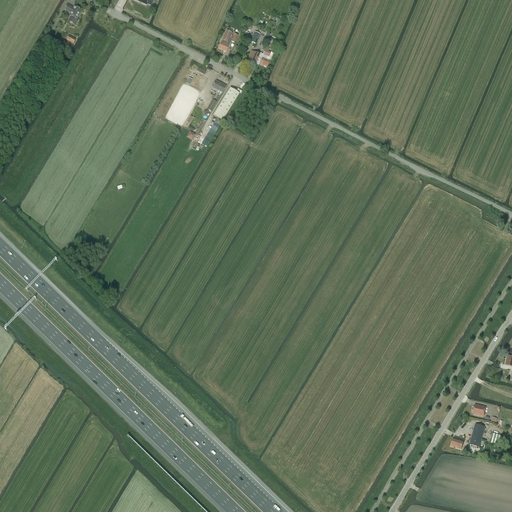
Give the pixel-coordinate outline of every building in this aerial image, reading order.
[(77,19),(82,11),(74,6),(73,8),(67,5),(64,10),(71,13),(69,15),(71,16),(68,22),(75,25),(78,20),(77,19)] [(235,43),(238,36),(227,31),(218,49),(226,52),(230,43),(231,42),(235,43)] [(256,44),(260,34),(255,32),(250,42),(256,44)] [(77,40),(69,36),(67,40),(74,44),(77,40)] [(260,64),(259,64),(262,65),(262,66),(264,67),(264,66),(267,68),(270,61),(268,60),(271,53),(265,50),(265,52),(264,53),(263,52),(263,54),(264,54),(260,64)] [(251,52),(247,62),(255,65),(259,66),(259,64),(260,64),(264,54),(263,54),(260,53),(259,55),(251,52)] [(223,93),(226,87),(216,81),(213,88),(223,93)] [(222,122),(239,94),(230,88),(213,116),(222,122)] [(211,112),(217,102),(213,100),(207,109),(211,112)] [(203,120),(194,135),(197,136),(206,122),(203,120)] [(215,132),(219,126),(214,123),(210,129),(215,132)] [(190,133),(187,139),(192,142),(195,136),(190,133)] [(207,147),(210,140),(205,137),(202,144),(207,147)] [(474,408),(473,408),(472,410),(473,411),(477,412),(477,415),(479,416),(480,415),(483,416),(485,408),(475,406),(474,408)] [(479,448),(483,435),(473,432),(470,445),(479,448)] [(502,436),(492,433),(491,438),(492,438),(490,443),(499,445),(502,436)] [(451,446),(461,450),(464,442),(453,439),(451,446)]
